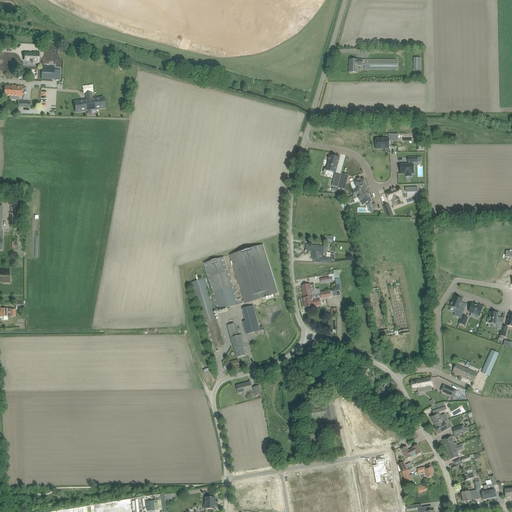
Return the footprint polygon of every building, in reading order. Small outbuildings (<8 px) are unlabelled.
[(25,58),(25,59),(25,61),(33,62),(33,63),(38,63),(39,52),(34,52),(34,54),(25,53),(25,58)] [(362,60),(355,60),(350,60),(350,73),(358,73),(358,66),(365,66),(365,69),(397,70),(397,60),(364,59),(364,60),(362,60)] [(43,67),(42,79),(60,80),(61,70),(55,70),(55,68),(49,67),(45,67),(43,67)] [(10,99),(18,100),(18,97),(22,97),(23,87),(11,86),(11,87),(5,87),(4,96),(10,96),(10,99)] [(75,102),(76,112),(105,108),(104,98),(93,100),(92,93),(86,93),(87,100),(75,102)] [(376,139),(376,149),(389,149),(389,139),(376,139)] [(339,158),(330,155),(326,170),(335,173),(339,158)] [(401,165),(401,174),(406,174),(406,177),(411,177),(411,174),(414,173),(414,164),(401,165)] [(335,174),(332,186),(338,188),(341,176),(335,174)] [(359,194),(368,191),(366,186),(363,178),(361,179),(360,178),(357,180),(357,181),(354,182),(359,194)] [(391,190),(391,191),(386,193),(389,200),(392,199),(393,202),(396,202),(397,202),(397,201),(399,200),(398,197),(402,196),(400,193),(401,192),(400,191),(399,188),(395,189),(394,189),(393,189),(394,190),(393,190),(392,190),(393,190),(391,190)] [(368,191),(359,194),(359,197),(358,197),(360,201),(361,201),(362,205),(366,203),(366,204),(368,203),(371,202),(369,194),(368,191)] [(335,199),(343,211),(348,208),(339,196),(335,199)] [(191,282),(213,349),(225,345),(214,311),(218,310),(218,311),(238,304),(244,302),(245,303),(278,293),(263,245),(230,255),(244,300),(241,301),(238,302),(237,300),(224,257),(204,263),(218,308),(213,310),(203,278),(191,282)] [(324,247),(306,245),(307,251),(312,252),(313,259),(321,258),(321,262),(330,263),(331,257),(323,257),(324,247)] [(321,283),(335,280),(337,291),(341,290),(338,270),(333,271),(334,277),(321,279),(321,283)] [(302,286),(304,298),(313,297),(312,295),(317,294),(317,295),(321,294),(320,293),(320,292),(326,291),(326,288),(313,290),(313,291),(311,292),(310,284),(302,286)] [(367,290),(376,334),(377,339),(410,333),(400,284),(388,286),(398,332),(388,334),(379,288),(367,290)] [(304,298),(303,298),(305,308),(320,305),(320,300),(319,299),(331,297),(333,296),(333,291),(320,293),(321,294),(317,295),(317,294),(312,295),(313,297),(304,298)] [(462,316),(465,309),(460,307),(463,300),(455,296),(453,301),(452,301),(450,306),(457,309),(454,316),(461,319),(462,316)] [(469,312),(480,316),(483,307),(478,305),(477,305),(472,303),(469,312)] [(246,321),(243,322),(246,334),(260,331),(253,306),(243,309),(246,321)] [(1,313),(0,313),(0,317),(3,317),(3,320),(7,320),(7,317),(10,317),(15,317),(15,310),(12,310),(12,309),(1,309),(1,313)] [(497,325),(498,313),(490,312),(489,319),(488,318),(487,323),(497,325)] [(462,316),(461,319),(459,324),(465,326),(468,318),(462,316)] [(227,326),(235,353),(237,358),(245,355),(243,348),(245,347),(242,335),(238,336),(235,324),(227,326)] [(500,336),(499,339),(503,340),(504,337),(505,337),(508,327),(502,326),(500,336)] [(197,335),(193,336),(195,343),(197,348),(203,346),(199,335),(197,335)] [(492,351),(484,368),(482,373),(489,376),(491,372),(499,354),(492,351)] [(223,364),(225,372),(240,367),(238,360),(233,361),(223,364)] [(356,364),(355,368),(353,372),(368,377),(371,369),(356,364)] [(453,373),(463,378),(467,369),(457,364),(453,373)] [(467,369),(463,378),(474,382),(478,374),(471,371),(471,370),(467,369)] [(411,381),(412,390),(425,388),(425,390),(432,389),(431,386),(433,386),(431,377),(411,381)] [(396,385),(390,378),(385,383),(383,381),(378,386),(380,388),(378,389),(373,394),(380,401),(396,385)] [(361,387),(366,390),(372,382),(367,379),(361,387)] [(239,394),(243,393),(244,396),(253,393),(252,390),(250,383),(237,386),(239,394)] [(259,386),(253,388),(255,396),(261,394),(259,386)] [(447,394),(454,397),(457,391),(449,388),(447,394)] [(332,401),(327,401),(325,402),(326,408),(311,410),(313,418),(323,416),(325,425),(336,423),(332,401)] [(437,413),(430,417),(436,427),(444,422),(444,421),(448,420),(448,419),(445,414),(441,416),(440,417),(437,413)] [(302,419),(304,431),(311,430),(309,418),(302,419)] [(436,427),(434,428),(438,435),(449,429),(452,427),(449,421),(448,420),(444,421),(444,422),(436,427)] [(317,448),(315,434),(305,436),(307,450),(308,449),(309,453),(317,451),(317,448)] [(442,440),(446,450),(457,446),(456,443),(454,444),(451,437),(442,440)] [(462,444),(457,446),(446,450),(450,460),(459,457),(457,453),(459,452),(459,451),(464,449),(462,444)] [(406,447),(401,450),(406,459),(411,457),(411,456),(415,453),(416,455),(417,454),(417,455),(421,454),(420,453),(421,452),(417,445),(413,448),(413,449),(408,451),(406,447)] [(373,467),(376,481),(376,483),(382,482),(381,482),(381,478),(380,475),(386,474),(387,474),(384,461),(377,462),(378,467),(374,467),(373,467)] [(398,465),(402,472),(413,466),(411,462),(406,465),(404,462),(398,465)] [(361,465),(360,465),(361,472),(362,471),(363,476),(369,475),(370,480),(370,482),(376,481),(373,467),(370,468),(369,463),(361,465)] [(424,471),(425,471),(427,478),(434,476),(431,465),(426,467),(423,468),(423,467),(417,469),(418,474),(424,472),(424,471)] [(335,472),(329,473),(330,480),(333,479),(334,480),(346,478),(344,468),(335,469),(335,472)] [(408,470),(402,472),(406,483),(411,481),(408,470)] [(324,471),(316,472),(317,481),(326,479),(324,471)] [(492,484),(487,485),(488,490),(490,499),(497,497),(496,492),(495,490),(494,486),(497,485),(496,484),(494,477),(493,475),(489,476),(492,484)] [(296,476),(288,477),(290,489),(298,488),(298,487),(299,487),(300,489),(305,489),(303,478),(298,479),(296,479),(296,476)] [(417,488),(419,493),(427,491),(425,486),(423,487),(422,485),(417,486),(418,488),(417,488)] [(488,490),(487,485),(483,486),(484,491),(485,492),(481,493),(482,496),(483,500),(490,499),(488,490)] [(478,494),(477,490),(474,491),(470,492),(470,491),(462,493),(464,502),(479,499),(478,494)] [(389,495),(385,496),(386,505),(393,504),(392,498),(395,498),(394,491),(388,492),(389,495)] [(381,493),(378,494),(379,497),(380,506),(386,505),(385,496),(381,496),(381,493)] [(163,511),(166,511),(165,497),(154,498),(155,510),(163,509),(163,511)] [(215,498),(210,498),(205,497),(205,504),(204,504),(204,509),(214,509),(214,504),(215,504),(215,498)]
